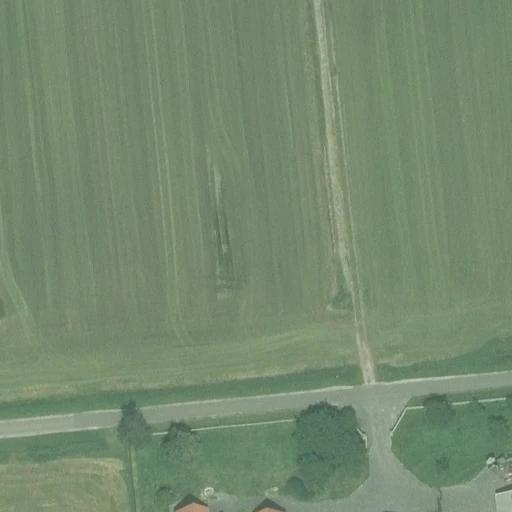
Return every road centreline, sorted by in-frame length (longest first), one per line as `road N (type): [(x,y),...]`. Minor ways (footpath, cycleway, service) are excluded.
road 1 (unclassified): [(0,430),(511,376)]
road 2 (unknown): [(368,391),(327,0)]
